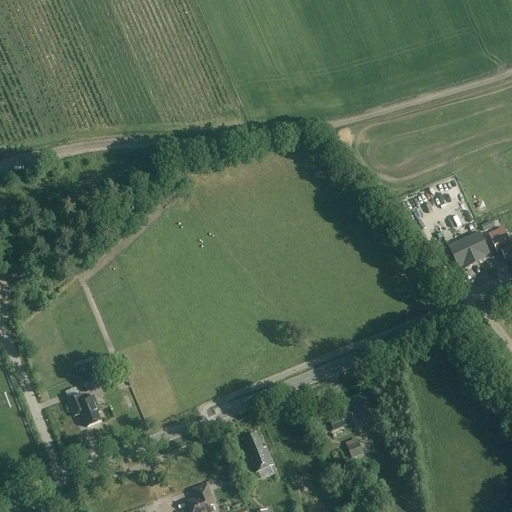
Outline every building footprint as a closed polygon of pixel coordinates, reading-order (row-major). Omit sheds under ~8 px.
[(172,194),(177,201),(184,197),(179,189),(172,194)] [(492,221),(481,226),(484,232),(495,227),(492,221)] [(464,265),(466,269),(486,259),(484,255),(489,253),(480,233),(449,248),(459,268),(464,265)] [(511,242),(511,243),(507,234),(492,241),(497,252),(496,252),(498,257),(503,254),(505,260),(511,256),(511,255),(511,254),(511,242)] [(77,375),(90,370),(87,364),(75,369),(77,375)] [(82,380),(87,392),(103,385),(98,374),(82,380)] [(83,400),(80,393),(67,399),(74,417),(82,413),(88,427),(102,421),(98,413),(101,412),(94,395),(83,400)] [(329,422),(329,423),(333,431),(335,430),(353,422),(351,418),(353,417),(358,415),(360,419),(361,419),(374,413),(369,401),(368,401),(365,394),(353,399),(352,399),(356,411),(329,422)] [(263,450),(257,435),(245,440),(254,461),(251,462),(256,474),(274,467),(266,449),(263,450)] [(347,448),(352,459),(363,454),(359,443),(347,448)] [(220,485),(227,483),(226,477),(218,480),(220,485)] [(211,511),(210,507),(214,505),(207,485),(192,491),(196,499),(188,502),(191,511),(211,511)]
